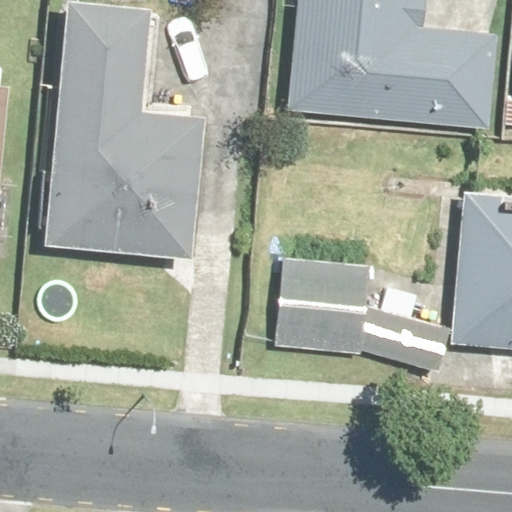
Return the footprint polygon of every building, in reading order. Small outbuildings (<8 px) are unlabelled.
[(428,72),(352,68),(354,0),(228,0),(222,151),(306,155),(424,160),(428,72)] [(511,17),(468,16),(463,130),(511,132),(511,17)] [(0,289),(38,292),(79,293),(123,295),(131,141),(88,138),(93,48),(0,43),(0,289)] [(511,350),(511,194),(456,188),(440,342),(511,350)] [(360,265),(251,258),(245,347),(354,354),(354,352),(422,375),(431,332),(357,314),(360,265)]
